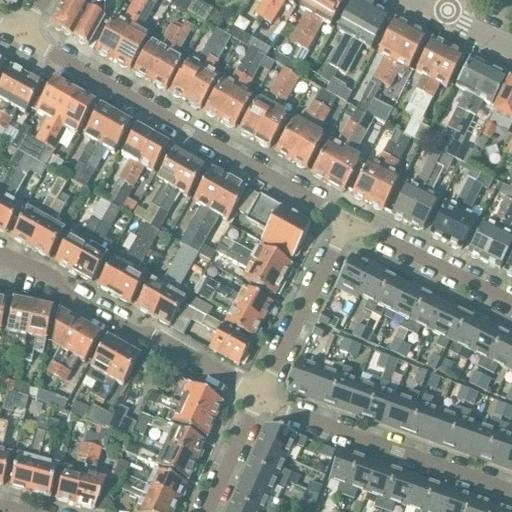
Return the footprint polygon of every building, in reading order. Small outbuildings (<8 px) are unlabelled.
[(73,38),(93,0),(83,0),(81,5),(72,0),(65,0),(51,26),(73,38)] [(93,0),(73,38),(78,41),(79,44),(83,47),(86,46),(88,47),(104,19),(103,0),(93,0)] [(113,21),(95,52),(98,53),(98,56),(102,58),(106,58),(112,61),(145,4),(137,0),(135,0),(121,25),(113,21)] [(266,0),(258,16),(266,21),(277,0),(266,0)] [(277,0),(266,21),(273,25),(285,4),(292,9),(297,0),(277,0)] [(290,43),(299,48),(326,0),(305,0),(299,10),(307,14),(290,43)] [(326,0),(299,48),(307,53),(323,25),(329,28),(345,0),(326,0)] [(331,64),(329,68),(338,73),(373,9),(366,5),(367,3),(362,0),(357,0),(358,0),(357,0),(354,0),(336,32),(346,37),(331,64)] [(145,4),(112,61),(119,65),(120,68),(124,71),(127,70),(129,71),(147,39),(142,36),(140,35),(154,10),(145,4)] [(373,9),(338,73),(346,77),(348,73),(362,48),(370,52),(389,18),(386,16),(387,14),(379,9),(378,11),(373,9)] [(387,62),(375,84),(381,87),(411,29),(405,26),(404,24),(400,22),(397,22),(395,21),(376,56),(387,62)] [(179,34),(151,83),(155,86),(156,89),(160,91),(163,90),(165,91),(181,64),(173,59),(185,38),(191,28),(185,24),(179,34)] [(149,46),(133,73),(135,75),(136,78),(140,80),(143,79),(151,83),(179,34),(171,29),(158,51),(149,46)] [(411,29),(381,87),(387,91),(399,68),(407,72),(426,38),(424,36),(423,34),(419,32),(416,32),(411,29)] [(188,62),(170,94),(172,95),(173,98),(177,100),(180,100),(186,103),(224,35),(216,30),(208,45),(196,66),(188,62)] [(224,35),(186,103),(190,105),(191,108),(195,111),(198,110),(200,111),(218,78),(212,74),(223,53),(231,39),(227,36),(224,35)] [(252,40),(247,49),(250,51),(258,55),(265,59),(270,50),(252,40)] [(422,78),(405,114),(413,118),(414,119),(449,49),(443,46),(441,44),(437,41),(434,42),(432,41),(415,75),(422,78)] [(413,118),(404,136),(414,141),(423,122),(422,121),(439,87),(446,90),(463,56),(461,55),(460,53),(458,52),(456,51),(453,51),(449,49),(414,119),(413,118)] [(222,81),(204,113),(206,114),(207,117),(211,120),(214,119),(220,122),(258,55),(250,51),(231,86),(222,81)] [(258,55),(220,122),(224,125),(225,128),(229,130),(232,129),(234,130),(253,97),(247,93),(258,73),(258,72),(265,59),(258,55)] [(457,112),(448,130),(457,135),(489,70),(480,65),(479,63),(475,61),(472,61),(470,60),(455,90),(465,95),(457,112)] [(0,120),(26,77),(22,75),(21,71),(16,69),(12,69),(11,68),(0,87),(0,120)] [(489,70),(457,135),(464,138),(474,120),(475,121),(484,104),(491,108),(505,78),(503,77),(502,74),(498,72),(495,73),(489,70)] [(257,100),(239,133),(241,134),(241,137),(246,139),(249,138),(254,142),(291,78),(283,73),(266,104),(257,100)] [(26,77),(0,120),(0,129),(5,133),(17,112),(24,116),(41,86),(40,85),(39,81),(34,79),(30,80),(26,77)] [(291,78),(254,142),(259,144),(260,147),(264,150),(267,149),(269,150),(288,117),(280,112),(297,81),(291,78)] [(511,81),(509,80),(492,114),(511,124),(511,81)] [(26,136),(17,152),(26,157),(37,163),(46,147),(76,94),(54,81),(35,114),(44,119),(38,129),(40,133),(36,141),(26,136)] [(290,162),(328,95),(320,91),(301,125),(294,121),(275,153),(277,155),(278,158),(282,160),(285,159),(290,162)] [(76,94),(46,147),(54,152),(66,131),(76,136),(94,104),(76,94)] [(328,95),(290,162),(295,165),(296,168),(300,170),(303,170),(305,171),(324,138),(317,134),(329,112),(336,100),(328,95)] [(76,185),(116,116),(101,108),(84,137),(92,141),(79,164),(69,181),(76,185)] [(312,174),(328,184),(364,118),(355,113),(336,147),(329,144),(312,174)] [(131,125),(116,116),(76,185),(84,190),(106,150),(114,154),(131,125)] [(364,118),(328,184),(344,193),(362,162),(353,157),(372,123),(364,118)] [(118,180),(125,185),(153,137),(137,129),(121,157),(129,161),(118,180)] [(368,163),(351,197),(354,198),(355,201),(359,203),(362,202),(368,205),(401,140),(403,135),(395,131),(377,167),(368,163)] [(153,137),(126,185),(134,189),(144,170),(152,174),(167,148),(168,146),(153,137)] [(401,140),(368,205),(372,207),(373,210),(378,212),(381,211),(383,212),(399,180),(393,176),(409,144),(401,140)] [(0,200),(15,174),(16,175),(26,157),(17,152),(7,169),(0,181),(0,200)] [(165,185),(152,207),(160,211),(189,161),(183,157),(182,155),(178,152),(175,153),(173,152),(157,180),(165,185)] [(406,186),(391,216),(392,217),(394,217),(394,220),(399,222),(402,221),(408,225),(434,174),(433,174),(436,168),(442,156),(433,152),(414,190),(406,186)] [(189,161),(160,211),(160,212),(168,216),(181,194),(188,197),(204,169),(202,168),(201,165),(197,163),(194,163),(189,161)] [(434,174),(408,225),(412,227),(413,230),(417,232),(420,231),(423,232),(438,202),(430,198),(443,172),(436,168),(433,174),(434,174)] [(201,207),(180,246),(183,247),(183,246),(190,250),(229,180),(211,171),(210,173),(193,203),(201,207)] [(15,174),(0,200),(0,233),(5,236),(21,208),(11,203),(24,179),(16,175),(15,174)] [(27,212),(12,240),(29,250),(55,203),(66,185),(57,180),(47,198),(36,217),(27,212)] [(229,180),(190,250),(198,254),(199,255),(220,218),(228,223),(246,190),(229,180)] [(445,205),(430,236),(432,237),(433,240),(437,242),(440,241),(446,244),(475,184),(468,181),(453,210),(445,205)] [(475,184),(446,244),(450,246),(451,249),(456,251),(459,250),(461,251),(476,221),(468,217),(482,188),(475,184)] [(250,192),(238,213),(247,218),(245,221),(267,233),(260,244),(292,262),(293,260),(297,258),(300,254),(299,250),(310,231),(308,225),(259,197),(250,192)] [(483,225),(468,255),(470,256),(471,259),(475,261),(478,260),(483,263),(511,204),(511,203),(505,201),(491,229),(483,225)] [(53,228),(64,208),(55,203),(29,250),(48,260),(63,233),(53,228)] [(511,204),(483,263),(489,265),(490,268),(494,270),(497,269),(499,270),(511,244),(511,239),(505,236),(511,221),(511,204)] [(100,225),(73,274),(91,284),(106,257),(113,245),(104,240),(110,231),(121,212),(113,207),(111,206),(100,225)] [(70,236),(55,264),(73,274),(100,225),(91,220),(79,241),(70,236)] [(98,288),(113,297),(151,228),(145,225),(122,265),(114,260),(98,288)] [(151,228),(113,297),(130,306),(146,278),(136,273),(159,232),(151,228)] [(233,245),(229,252),(283,282),(286,278),(289,279),(293,271),(290,269),(291,267),(259,249),(255,257),(233,245)] [(136,310),(152,319),(190,250),(183,246),(183,247),(161,286),(152,281),(136,310)] [(218,246),(214,253),(246,271),(241,280),(274,298),(276,295),(279,297),(283,289),(280,287),(283,282),(229,252),(218,246)] [(176,295),(197,256),(198,254),(190,250),(152,319),(169,329),(185,300),(176,295)] [(359,298),(373,271),(350,259),(335,289),(358,300),(359,298)] [(373,271),(359,298),(370,303),(365,312),(371,315),(390,279),(373,271)] [(390,279),(371,315),(380,319),(384,311),(394,316),(408,288),(390,279)] [(206,280),(201,289),(263,322),(267,315),(270,317),(274,309),(271,307),(272,306),(242,290),(238,298),(206,280)] [(400,330),(407,333),(425,297),(408,288),(394,316),(405,321),(400,330)] [(201,289),(196,298),(228,315),(223,324),(253,340),(254,339),(257,340),(262,332),(258,330),(263,322),(201,289)] [(430,334),(444,306),(425,297),(407,333),(415,337),(419,329),(430,334)] [(7,335),(4,347),(13,348),(11,360),(21,362),(32,306),(14,302),(7,335)] [(32,306),(21,362),(30,364),(33,353),(43,355),(45,343),(52,310),(32,306)] [(465,317),(444,306),(430,334),(441,340),(437,348),(443,351),(447,343),(451,345),(465,317)] [(185,307),(180,316),(217,337),(209,351),(239,368),(240,365),(244,366),(249,358),(246,355),(252,344),(205,318),(185,307)] [(46,373),(55,378),(78,340),(76,338),(83,326),(59,313),(51,346),(58,350),(46,373)] [(332,318),(323,313),(318,323),(328,328),(332,318)] [(453,346),(449,354),(457,358),(461,350),(470,355),(485,327),(465,317),(451,345),(453,346)] [(357,325),(351,337),(359,341),(365,329),(357,325)] [(78,340),(55,378),(63,383),(77,360),(85,365),(101,336),(83,326),(76,338),(78,340)] [(325,332),(316,327),(311,337),(321,341),(325,332)] [(485,372),(504,336),(485,327),(470,355),(483,361),(478,369),(485,372)] [(365,329),(359,341),(369,345),(374,333),(365,329)] [(507,373),(511,362),(511,340),(504,336),(485,372),(492,376),(496,367),(507,373)] [(88,394),(96,399),(124,349),(108,340),(91,369),(92,369),(87,378),(95,383),(88,394)] [(344,340),(340,353),(347,356),(352,343),(344,340)] [(394,340),(388,353),(396,356),(402,344),(394,340)] [(352,343),(347,356),(357,360),(362,347),(352,343)] [(402,344),(396,356),(406,360),(411,348),(402,344)] [(124,349),(96,399),(104,403),(115,383),(123,387),(139,358),(124,349)] [(380,355),(376,367),(384,370),(389,358),(380,355)] [(432,357),(426,368),(435,372),(440,361),(432,357)] [(389,358),(384,370),(394,374),(398,362),(389,358)] [(310,400),(320,373),(322,369),(299,361),(285,388),(287,392),(310,400)] [(444,362),(439,373),(447,377),(453,367),(444,362)] [(320,373),(310,400),(329,407),(342,370),(333,367),(330,377),(320,373)] [(342,370),(329,407),(348,414),(358,387),(348,383),(351,374),(342,370)] [(418,370),(414,382),(423,385),(427,374),(418,370)] [(475,373),(468,386),(476,389),(482,377),(475,373)] [(431,376),(427,388),(435,391),(440,379),(431,376)] [(482,377),(476,389),(486,393),(491,382),(482,377)] [(439,380),(435,392),(443,395),(448,383),(439,380)] [(161,398),(160,400),(214,425),(223,405),(180,381),(169,401),(161,398)] [(358,387),(348,414),(367,420),(380,384),(372,381),(368,390),(358,387)] [(2,382),(0,391),(14,394),(16,384),(2,382)] [(380,384),(367,420),(386,427),(396,400),(385,397),(389,387),(380,384)] [(461,388),(457,400),(464,403),(469,391),(461,388)] [(469,391),(464,403),(474,406),(478,395),(469,391)] [(386,427),(408,435),(417,408),(415,407),(419,396),(410,393),(406,404),(396,400),(386,427)] [(417,408),(408,435),(430,443),(439,416),(428,412),(432,402),(423,399),(420,408),(417,408)] [(214,425),(160,400),(157,407),(176,415),(172,424),(207,440),(214,425)] [(498,403),(490,422),(498,425),(501,418),(505,406),(498,403)] [(511,408),(505,406),(501,418),(510,421),(511,417),(511,408)] [(439,416),(430,443),(449,449),(462,412),(454,410),(450,420),(439,416)] [(449,449),(467,456),(477,429),(467,425),(470,415),(462,412),(449,449)] [(44,435),(29,494),(49,500),(58,468),(60,459),(55,449),(59,446),(65,425),(48,421),(44,435)] [(154,421),(151,428),(170,436),(164,448),(196,463),(198,460),(201,459),(203,454),(202,451),(205,444),(154,421)] [(477,429),(467,456),(485,462),(498,425),(490,422),(487,432),(477,429)] [(0,486),(2,487),(11,455),(0,452),(0,451),(6,427),(0,425),(0,486)] [(485,462),(504,469),(511,447),(511,441),(503,438),(507,428),(498,425),(485,462)] [(266,430),(258,448),(286,460),(292,446),(302,451),(306,441),(270,428),(266,430)] [(111,433),(103,431),(101,438),(98,450),(101,450),(106,452),(111,433)] [(19,458),(10,489),(29,494),(44,435),(35,433),(28,460),(19,458)] [(76,507),(91,448),(98,450),(101,438),(88,435),(85,446),(82,445),(75,472),(65,470),(56,502),(76,507)] [(335,451),(323,447),(320,456),(331,461),(335,451)] [(101,450),(98,450),(91,448),(76,507),(94,511),(97,511),(106,480),(94,477),(101,450)] [(140,450),(136,459),(188,482),(191,475),(194,474),(197,469),(195,466),(196,463),(164,448),(159,459),(140,450)] [(258,448),(248,470),(285,486),(290,475),(281,471),(286,460),(258,448)] [(344,499),(358,459),(339,453),(329,482),(339,486),(335,496),(344,499)] [(366,496),(377,466),(358,459),(344,499),(352,502),(356,492),(366,496)] [(119,463),(114,474),(178,503),(181,498),(183,499),(188,488),(186,487),(186,486),(154,471),(150,480),(129,471),(130,467),(119,463)] [(379,511),(381,511),(395,473),(377,466),(366,496),(377,499),(373,510),(379,511)] [(248,470),(240,488),(267,500),(273,486),(283,491),(285,486),(248,470)] [(404,510),(414,480),(395,473),(381,511),(390,511),(393,506),(404,510)] [(114,474),(109,487),(120,491),(122,487),(144,497),(137,511),(174,511),(178,503),(114,474)] [(423,511),(433,486),(414,480),(404,510),(410,511),(423,511)] [(310,484),(307,493),(318,497),(321,488),(310,484)] [(444,511),(451,493),(433,486),(423,511),(444,511)] [(240,488),(232,506),(244,511),(272,511),(273,511),(264,507),(267,500),(240,488)] [(307,493),(304,502),(315,506),(318,497),(307,493)] [(466,511),(471,500),(451,493),(444,511),(466,511)] [(491,511),(493,508),(471,500),(466,511),(491,511)]
